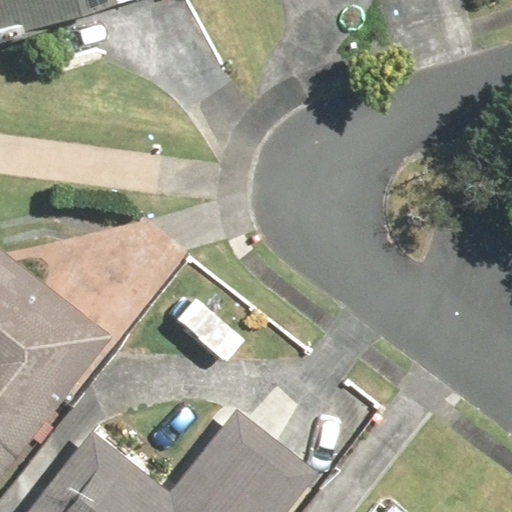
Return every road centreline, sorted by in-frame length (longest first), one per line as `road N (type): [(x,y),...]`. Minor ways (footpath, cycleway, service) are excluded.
road 1 (residential): [(511,371),(345,249),(311,208),(308,187),(321,150),(369,123)]
road 2 (residential): [(369,123),(511,83)]
